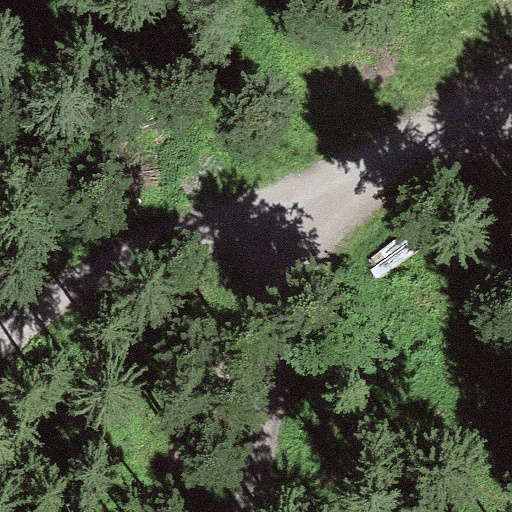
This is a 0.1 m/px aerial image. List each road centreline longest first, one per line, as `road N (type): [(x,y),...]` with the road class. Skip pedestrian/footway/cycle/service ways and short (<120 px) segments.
road 1 (track): [(277,219),(134,241),(48,293),(0,339)]
road 2 (track): [(242,511),(267,432),(277,219)]
road 3 (track): [(277,219),(361,183),(511,95)]
